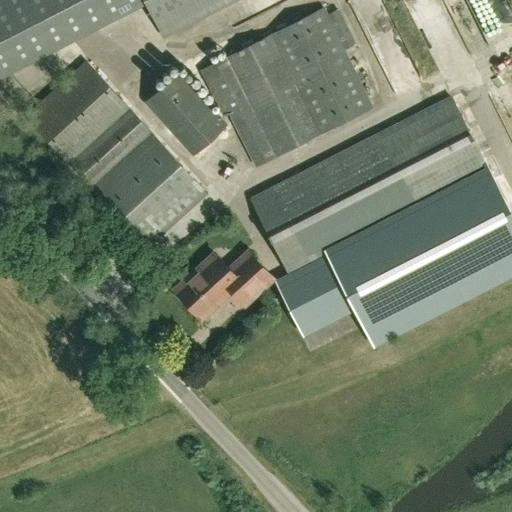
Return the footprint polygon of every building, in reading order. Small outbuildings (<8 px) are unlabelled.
[(0,0),(0,77),(144,3),(142,0),(0,0)] [(148,0),(166,35),(234,0),(148,0)] [(256,167),(374,107),(325,7),(200,71),(224,117),(229,114),(256,167)] [(412,61),(394,66),(396,76),(414,72),(412,61)] [(207,191),(87,62),(28,117),(148,247),(207,191)] [(195,154),(227,124),(178,71),(146,101),(195,154)] [(511,215),(452,98),(252,199),(290,274),(292,278),(291,279),(290,280),(288,290),(288,299),(292,308),(298,316),(306,321),(315,323),(325,323),(355,308),(374,344),(511,273),(511,215)] [(176,290),(201,318),(232,291),(244,304),(273,278),(250,253),(231,270),(216,254),(176,290)]
